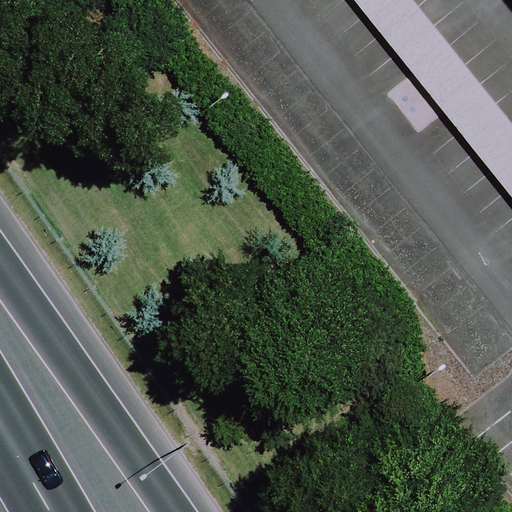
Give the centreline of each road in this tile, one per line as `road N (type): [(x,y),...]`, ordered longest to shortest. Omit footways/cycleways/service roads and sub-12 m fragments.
road 1 (secondary): [(0,284),(162,511)]
road 2 (secondary): [(72,511),(0,383)]
